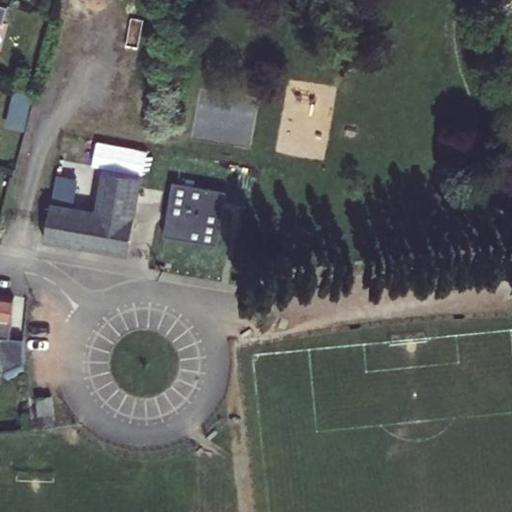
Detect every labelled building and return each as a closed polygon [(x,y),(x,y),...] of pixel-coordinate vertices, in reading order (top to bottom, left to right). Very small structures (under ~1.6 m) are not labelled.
[(22,14),(0,7),(0,36),(3,26),(18,30),(22,14)] [(28,125),(33,94),(15,91),(10,122),(28,125)] [(151,177),(112,171),(105,211),(60,204),(54,243),(138,258),(151,177)] [(235,203),(182,195),(173,246),(225,256),(235,203)] [(24,305),(0,301),(0,343),(1,343),(9,380),(32,372),(31,348),(17,346),(24,305)] [(34,376),(60,375),(57,324),(32,325),(34,376)] [(58,409),(45,411),(50,438),(62,437),(58,409)]
